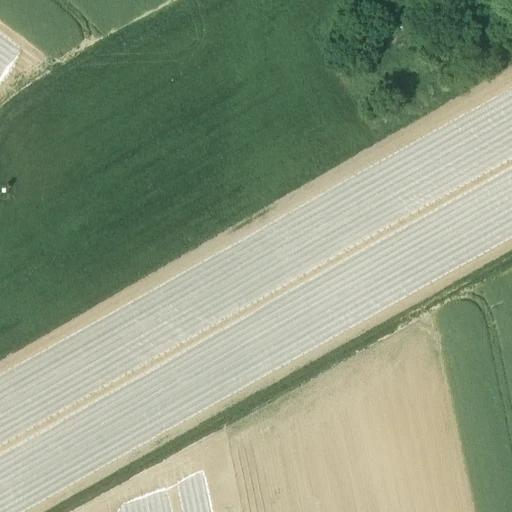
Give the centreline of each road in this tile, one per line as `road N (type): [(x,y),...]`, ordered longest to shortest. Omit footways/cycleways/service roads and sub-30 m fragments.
road 1 (track): [(511,273),(96,511)]
road 2 (track): [(0,140),(21,115),(215,0)]
